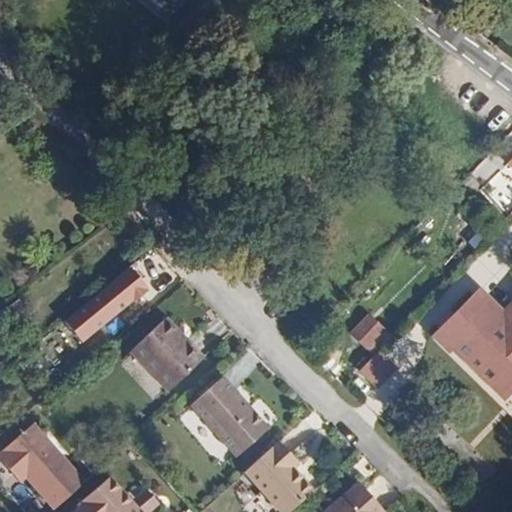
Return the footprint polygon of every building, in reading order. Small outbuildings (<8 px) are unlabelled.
[(511,170),(491,150),(466,175),(505,212),(511,205),(511,170)] [(469,331),(451,349),(501,400),(511,389),(511,309),(496,325),(470,298),(453,315),(469,331)] [(435,334),(451,349),(469,331),(453,315),(435,334)] [(131,355),(147,373),(185,342),(169,323),(131,355)] [(361,329),(353,337),(366,351),(374,342),(361,329)] [(366,351),(353,337),(343,347),(356,360),(366,351)] [(185,342),(147,373),(168,398),(205,365),(185,342)] [(354,372),(372,392),(391,375),(373,355),(354,372)] [(238,402),(223,384),(191,412),(236,464),(268,437),(249,415),(247,416),(235,403),(238,402)] [(249,415),(238,402),(235,403),(247,416),(249,415)] [(21,470),(25,474),(32,468),(56,449),(35,425),(5,450),(7,452),(1,457),(15,474),(21,470)] [(248,475),(279,511),(294,511),(314,494),(296,471),(288,462),(293,458),(282,445),(248,475)] [(27,477),(57,510),(75,495),(87,485),(84,481),(56,449),(32,468),(25,474),(27,477)] [(293,458),(288,462),(296,471),(301,467),(293,458)] [(15,474),(19,479),(25,474),(21,470),(15,474)] [(22,482),(27,477),(25,474),(19,479),(22,482)] [(133,511),(108,483),(81,507),(82,508),(78,511),(133,511)] [(330,511),(376,511),(356,489),(330,511)]
